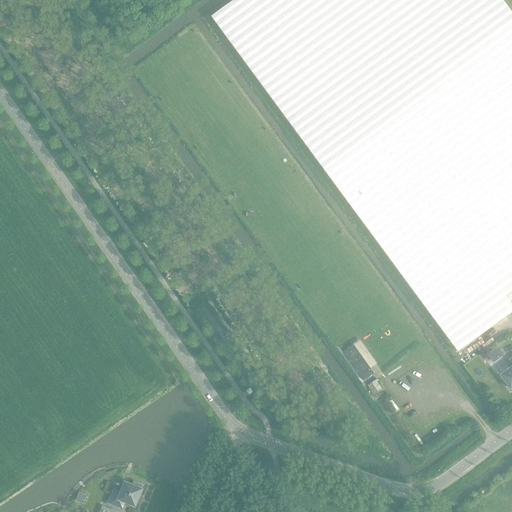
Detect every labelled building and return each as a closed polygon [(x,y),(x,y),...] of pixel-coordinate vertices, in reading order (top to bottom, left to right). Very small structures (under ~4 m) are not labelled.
[(238,0),(212,19),(287,120),(369,232),(439,327),(511,273),(511,14),(501,0),(238,0)] [(511,273),(439,327),(458,352),(511,312),(511,273)] [(372,375),(369,370),(376,364),(359,340),(343,352),(364,381),(372,375)] [(497,346),(487,354),(493,363),(504,355),(497,346)] [(510,389),(511,387),(511,358),(510,360),(511,362),(511,367),(501,376),(510,389)] [(367,386),(374,396),(375,395),(380,392),(381,391),(382,390),(375,381),(367,386)] [(380,392),(375,395),(378,399),(384,395),(381,391),(380,392)] [(132,486),(125,483),(120,493),(114,490),(109,503),(118,507),(121,500),(134,506),(141,490),(140,489),(142,485),(133,482),(132,486)]
